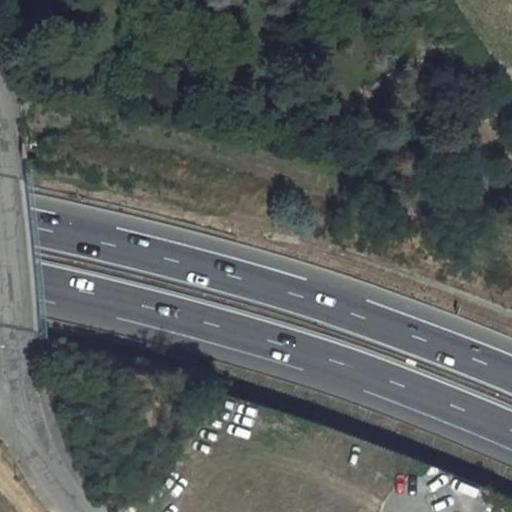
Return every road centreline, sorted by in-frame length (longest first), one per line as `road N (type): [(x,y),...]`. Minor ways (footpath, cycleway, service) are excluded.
road 1 (trunk): [(0,273),(214,324),(360,369),(511,430)]
road 2 (trunk): [(511,375),(294,294),(0,221)]
road 3 (residential): [(0,148),(26,424)]
